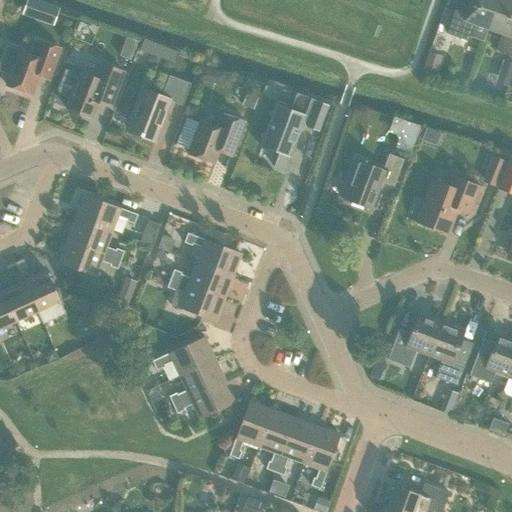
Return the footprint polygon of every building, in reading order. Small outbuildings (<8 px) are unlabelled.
[(473,23),(487,28),(497,0),(470,0),(467,10),(456,6),(447,32),(467,39),(473,23)] [(511,0),(497,0),(487,28),(502,33),(496,50),(511,55),(511,0)] [(96,29),(86,19),(77,27),(87,37),(96,29)] [(19,51),(7,85),(31,94),(41,67),(52,71),(60,48),(40,41),(34,56),(19,51)] [(150,66),(134,60),(128,75),(144,81),(150,66)] [(114,98),(124,72),(111,67),(105,82),(79,72),(66,107),(92,117),(101,93),(114,98)] [(161,96),(142,89),(132,114),(135,116),(129,132),(154,141),(169,100),(182,105),(186,94),(165,86),(161,96)] [(257,97),(249,94),(245,104),(253,107),(257,97)] [(304,115),(276,105),(275,109),(268,112),(271,118),(266,132),(260,135),(263,141),(261,145),(279,152),(274,166),(284,169),(299,129),(305,126),(302,120),(304,115)] [(245,122),(221,114),(216,126),(200,120),(187,153),(214,163),(218,152),(231,157),(236,145),(245,122)] [(383,170),(357,160),(343,198),(371,209),(381,181),(393,186),(403,159),(389,154),(383,170)] [(511,192),(511,155),(498,187),(511,192)] [(506,161),(492,156),(483,181),(497,187),(506,161)] [(479,186),(454,176),(450,186),(433,180),(417,222),(446,234),(456,209),(468,214),(479,186)] [(83,194),(73,222),(110,236),(117,215),(127,219),(126,220),(134,223),(137,214),(83,194)] [(73,222),(66,242),(120,262),(124,251),(116,248),(115,250),(106,246),(110,236),(73,222)] [(167,225),(159,244),(171,249),(178,229),(167,225)] [(202,246),(196,262),(232,276),(241,253),(187,232),(184,242),(192,245),(192,243),(202,246)] [(120,262),(66,242),(58,263),(95,276),(101,260),(110,264),(109,266),(117,268),(120,262)] [(15,262),(37,311),(60,300),(46,270),(30,277),(26,268),(28,267),(24,258),(15,262)] [(15,321),(37,311),(15,262),(6,266),(11,275),(13,274),(17,283),(2,290),(15,321)] [(232,276),(196,262),(190,277),(181,274),(181,272),(174,269),(170,278),(224,298),(232,276)] [(137,278),(125,273),(120,285),(132,290),(137,278)] [(224,298),(170,278),(167,287),(175,290),(175,288),(184,291),(178,307),(215,321),(224,298)] [(0,327),(15,321),(2,290),(0,291),(0,327)] [(428,355),(441,322),(418,313),(411,333),(399,328),(387,359),(409,367),(412,359),(416,350),(428,355)] [(464,330),(441,322),(428,355),(441,360),(435,377),(457,385),(468,355),(457,350),(464,330)] [(495,372),(508,377),(511,365),(511,340),(498,335),(490,355),(478,350),(470,373),(491,381),(495,372)] [(172,360),(179,375),(215,358),(204,336),(152,360),(156,370),(164,366),(163,364),(172,360)] [(215,358),(179,375),(186,390),(177,394),(176,392),(169,396),(173,404),(225,380),(215,358)] [(225,380),(173,404),(177,413),(184,409),(183,408),(192,404),(199,419),(235,402),(225,380)] [(258,446),(272,409),(249,401),(229,455),(238,458),(241,450),(239,450),(243,440),(258,446)] [(274,472),(294,418),(272,409),(258,446),(274,452),(270,461),(268,460),(265,468),(274,472)] [(303,463),(317,426),(294,418),(274,472),(283,475),(286,467),(285,466),(288,457),(303,463)] [(340,434),(317,426),(303,463),(319,469),(315,478),(313,477),(310,485),(320,488),(340,434)] [(250,468),(237,463),(231,479),(244,484),(250,468)] [(284,478),(275,475),(270,489),(278,492),(277,495),(286,498),(289,490),(281,487),(284,478)] [(387,506),(402,511),(424,511),(426,508),(437,511),(441,511),(449,492),(423,483),(419,494),(394,485),(387,506)] [(325,511),(328,502),(318,498),(315,508),(325,511)]
